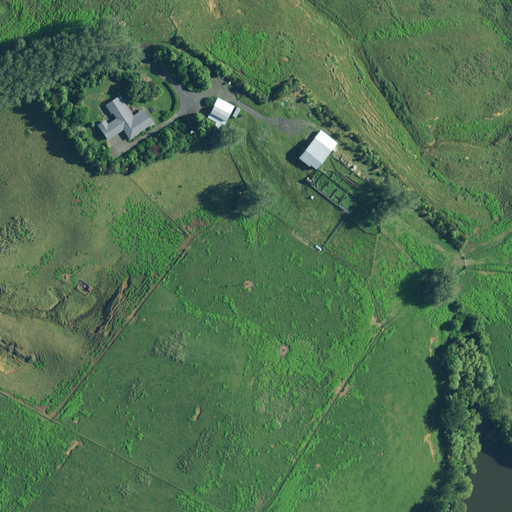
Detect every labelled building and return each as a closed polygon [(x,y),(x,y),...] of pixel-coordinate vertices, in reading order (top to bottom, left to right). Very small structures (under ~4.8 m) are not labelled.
[(303,98),(292,87),(279,101),(290,112),(303,98)] [(133,115),(120,95),(106,105),(111,113),(113,112),(116,118),(108,123),(105,119),(97,124),(107,139),(123,129),(129,139),(154,123),(144,108),(133,115)] [(210,112),(218,117),(225,121),(233,106),(218,98),(210,112)] [(241,109),(237,107),(232,115),(236,117),(241,109)] [(336,142),(321,129),(298,157),(309,166),(310,164),(315,169),(331,149),(334,151),(337,148),(334,145),(336,142)]
